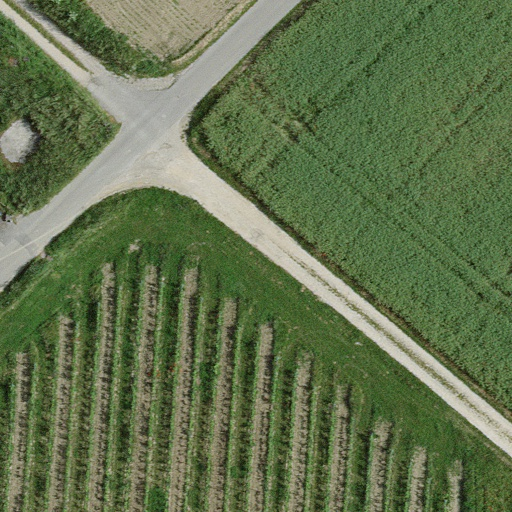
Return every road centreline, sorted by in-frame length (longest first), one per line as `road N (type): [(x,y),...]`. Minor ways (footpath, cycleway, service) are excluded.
road 1 (track): [(5,0),(152,128),(183,170),(511,442)]
road 2 (residential): [(152,128),(0,281)]
road 3 (unclassified): [(284,0),(152,128)]
